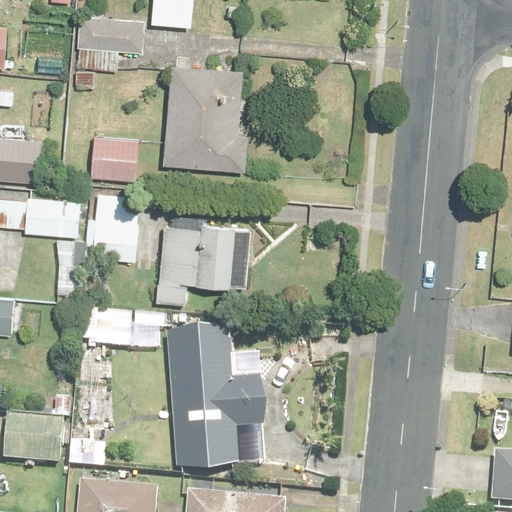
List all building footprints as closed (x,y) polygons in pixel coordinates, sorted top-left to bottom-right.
[(197,0),(156,0),(155,28),(196,29),(197,0)] [(146,24),(84,21),(82,68),(144,71),(146,24)] [(12,30),(0,29),(0,69),(10,70),(12,30)] [(247,76),(175,70),(167,167),(248,174),(252,130),(243,129),(247,76)] [(43,144),(0,140),(0,182),(40,185),(43,144)] [(140,143),(98,141),(95,180),(137,183),(140,143)] [(144,199),(100,196),(98,221),(89,220),(86,260),(139,264),(144,199)] [(82,204),(0,199),(0,229),(21,231),(21,235),(80,239),(82,204)] [(252,233),(165,228),(160,304),(187,306),(188,286),(249,290),(252,233)] [(79,302),(78,243),(60,243),(61,302),(79,302)] [(14,304),(0,302),(0,336),(13,338),(14,304)] [(133,311),(96,310),(94,346),(131,348),(133,311)] [(168,316),(141,316),(141,335),(168,335),(168,316)] [(285,397),(283,359),(231,363),(229,331),(171,334),(178,472),(241,469),(239,430),(271,428),(269,397),(285,397)] [(65,422),(10,419),(8,463),(64,465),(65,422)] [(511,457),(497,456),(493,501),(511,503),(511,457)] [(157,511),(159,489),(82,483),(79,511),(157,511)] [(285,511),(287,498),(190,489),(187,511),(285,511)]
